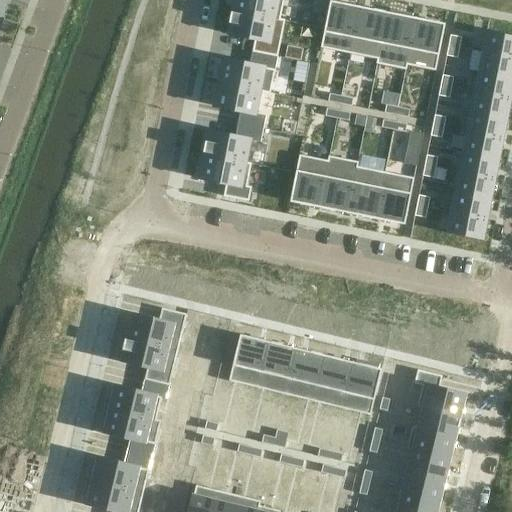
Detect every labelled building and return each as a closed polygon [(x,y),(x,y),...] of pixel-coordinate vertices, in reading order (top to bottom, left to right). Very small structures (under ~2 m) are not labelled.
[(233,0),(231,10),(279,20),(279,19),(282,0),(233,0)] [(326,17),(320,48),(349,53),(358,7),(329,1),(326,17)] [(358,7),(349,53),(377,59),(387,12),(358,7)] [(231,10),(226,34),(254,39),(251,52),(277,57),(284,20),(279,19),(279,20),(231,10)] [(377,59),(376,63),(405,69),(406,65),(405,65),(415,18),(387,12),(377,59)] [(415,18),(405,65),(406,65),(435,70),(441,40),(444,24),(415,18)] [(511,36),(486,31),(481,52),(511,58),(511,36)] [(450,35),(448,45),(459,48),(461,37),(450,35)] [(448,45),(446,56),(457,58),(459,48),(448,45)] [(221,59),(217,83),(260,91),(260,92),(269,94),(277,57),(251,52),(249,65),(221,59)] [(511,58),(481,52),(477,72),(511,78),(511,58)] [(511,78),(477,72),(473,92),(510,99),(511,90),(511,78)] [(442,75),(440,85),(451,88),(453,77),(442,75)] [(217,83),(212,106),(240,111),(237,124),(262,129),(265,116),(256,114),(260,92),(260,91),(217,83)] [(440,85),(438,96),(449,98),(451,88),(440,85)] [(473,92),(469,112),(506,119),(510,99),(473,92)] [(329,93),(327,101),(339,104),(341,96),(329,93)] [(341,96),(339,104),(351,106),(352,98),(341,96)] [(385,105),(384,113),(396,115),(397,107),(385,105)] [(397,107),(396,115),(407,117),(409,109),(397,107)] [(326,108),(324,116),(336,119),(338,111),(326,108)] [(338,111),(336,119),(348,121),(349,113),(338,111)] [(469,112),(466,132),(502,139),(506,119),(469,112)] [(434,115),(432,125),(443,128),(445,117),(434,115)] [(382,120),(381,128),(393,130),(394,122),(382,120)] [(394,122),(393,130),(404,132),(406,124),(394,122)] [(207,131),(203,154),(246,163),(246,162),(250,140),(260,142),(262,129),(237,124),(235,137),(207,131)] [(432,125),(430,136),(441,138),(443,128),(432,125)] [(466,132),(462,152),(498,159),(502,139),(466,132)] [(462,152),(458,172),(494,179),(498,159),(462,152)] [(203,154),(198,178),(226,183),(223,196),(248,201),(251,187),(246,186),(251,163),(246,162),(246,163),(203,154)] [(293,186),(289,202),(318,207),(328,161),(327,161),(299,155),(292,186),(293,186)] [(426,155),(424,165),(435,168),(437,157),(426,155)] [(328,161),(318,207),(347,213),(356,167),(357,167),(357,162),(328,156),(327,161),(328,161)] [(424,165),(422,176),(433,178),(435,168),(424,165)] [(356,167),(347,213),(375,219),(384,172),(357,167),(356,167)] [(384,172),(375,219),(404,224),(407,208),(413,178),(384,172)] [(458,172),(454,192),(490,199),(494,179),(458,172)] [(454,192),(450,212),(486,219),(490,199),(454,192)] [(418,195),(416,205),(427,208),(429,197),(418,195)] [(416,205),(414,216),(425,218),(427,208),(416,205)] [(450,212),(445,233),(482,240),(486,219),(450,212)] [(131,314),(125,337),(177,350),(186,314),(161,308),(158,321),(131,314)] [(239,334),(228,381),(257,388),(268,341),(239,334)] [(125,337),(119,360),(147,366),(144,379),(169,385),(177,350),(125,337)] [(268,341),(257,388),(285,395),(296,348),(268,341)] [(296,348),(285,395),(313,402),(324,355),(296,348)] [(324,355),(313,402),(341,408),(352,362),(324,355)] [(352,362),(341,408),(370,415),(381,369),(377,368),(378,365),(367,363),(366,365),(352,362)] [(416,370),(413,384),(421,385),(416,407),(421,408),(421,407),(460,417),(465,395),(438,388),(441,376),(416,370)] [(113,385),(108,409),(155,420),(155,419),(161,397),(165,399),(169,385),(144,379),(140,392),(113,385)] [(382,397),(379,409),(387,411),(389,399),(382,397)] [(416,427),(416,428),(454,437),(460,417),(421,407),(421,408),(416,427)] [(108,409),(102,432),(129,438),(126,451),(151,457),(160,420),(155,419),(155,420),(108,409)] [(206,420),(204,428),(215,431),(216,431),(218,423),(206,420)] [(411,426),(406,449),(410,450),(411,449),(449,458),(454,437),(416,428),(416,427),(411,426)] [(374,428),(371,439),(379,441),(382,430),(374,428)] [(274,437),(272,445),(284,448),(288,432),(276,430),(274,437)] [(202,435),(200,443),(204,444),(212,446),(214,438),(202,435)] [(261,442),(272,445),(274,437),(263,435),(261,442)] [(371,439),(368,451),(376,453),(379,441),(371,439)] [(238,444),(236,452),(248,455),(250,447),(238,444)] [(250,447),(248,455),(259,457),(261,450),(250,447)] [(319,448),(317,456),(328,459),(330,451),(319,448)] [(410,450),(405,470),(444,479),(449,458),(411,449),(410,450)] [(96,457),(90,480),(142,493),(151,457),(126,451),(123,464),(96,457)] [(330,451),(328,459),(340,462),(342,454),(330,451)] [(279,454),(277,462),(289,465),(291,457),(279,454)] [(291,457),(289,465),(301,468),(303,460),(291,457)] [(322,464),(320,472),(332,475),(334,467),(322,464)] [(334,467),(332,475),(343,478),(345,470),(334,467)] [(364,470),(361,481),(369,483),(372,472),(364,470)] [(405,470),(400,491),(439,500),(444,479),(405,470)] [(90,480),(85,503),(112,510),(111,511),(137,511),(142,493),(90,480)] [(361,481),(358,493),(366,495),(369,483),(361,481)] [(195,485),(188,511),(211,511),(217,490),(195,485)] [(217,490),(211,511),(233,511),(238,496),(217,490)] [(400,491),(395,511),(436,511),(439,500),(400,491)] [(238,496),(233,511),(256,511),(258,505),(259,506),(260,501),(238,496)]
